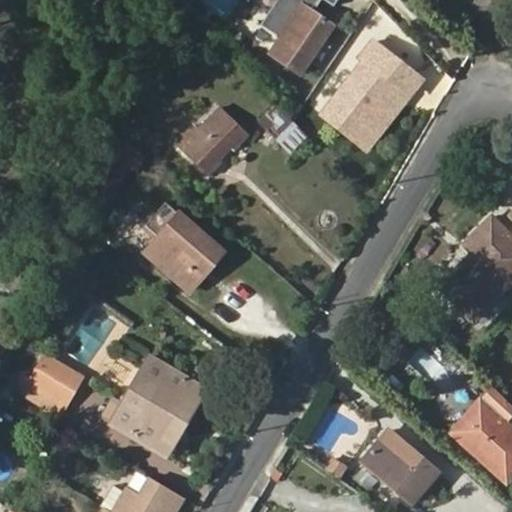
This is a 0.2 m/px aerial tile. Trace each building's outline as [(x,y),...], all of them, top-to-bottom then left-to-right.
[(339,0),(275,0),(260,23),(277,34),(267,49),(302,73),(337,22),(319,9),(325,0),(333,0),(338,3),(339,0)] [(411,96),(424,80),(375,41),(362,57),(366,61),(324,116),(356,141),(400,87),(411,96)] [(368,150),(411,96),(400,87),(356,141),(368,150)] [(301,129),(276,105),(259,123),(283,148),(301,129)] [(196,128),(181,145),(210,173),(235,146),(238,149),(250,136),(223,110),(201,133),(196,128)] [(283,148),(278,152),(290,163),(313,141),(301,129),(283,148)] [(146,159),(121,137),(91,191),(111,201),(130,167),(139,171),(146,159)] [(197,268),(216,245),(167,204),(147,228),(160,240),(149,253),(194,292),(207,276),(197,268)] [(471,319),(511,277),(511,210),(509,214),(511,216),(511,235),(511,237),(490,216),(463,242),(472,251),(438,285),(471,319)] [(226,253),(216,245),(197,268),(207,276),(226,253)] [(62,290),(49,283),(27,325),(40,332),(62,290)] [(84,376),(47,354),(31,380),(22,374),(12,393),(60,420),(84,376)] [(197,385),(150,354),(120,406),(111,401),(104,414),(112,420),(108,427),(156,455),(197,385)] [(211,390),(198,383),(197,385),(156,455),(168,462),(211,390)] [(511,426),(511,402),(500,391),(486,404),(511,427),(511,426)] [(511,427),(486,404),(456,438),(508,484),(511,479),(511,427)] [(361,460),(385,480),(388,477),(399,485),(395,489),(412,502),(437,470),(388,429),(361,460)] [(388,477),(385,480),(395,489),(399,485),(388,477)] [(180,511),(188,500),(153,478),(142,496),(131,490),(117,511),(180,511)]
